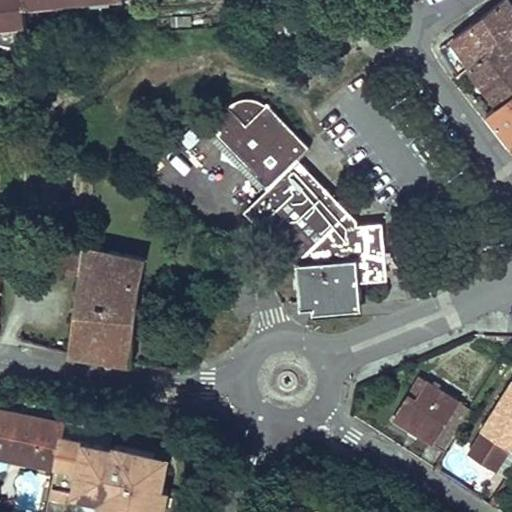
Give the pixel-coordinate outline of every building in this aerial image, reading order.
[(0,0),(0,21),(27,19),(25,2),(43,0),(0,0)] [(502,0),(454,37),(472,63),(500,40),(508,50),(511,47),(511,6),(507,0),(502,0)] [(288,37),(288,39),(313,36),(312,21),(302,22),(300,8),(264,12),(266,30),(276,29),(277,38),(288,37)] [(469,65),(498,104),(511,93),(511,47),(508,50),(500,40),(472,63),(469,65)] [(511,93),(498,104),(487,112),(499,128),(510,142),(511,141),(511,93)] [(248,210),(297,261),(301,301),(300,306),(361,301),(359,278),(384,276),(380,225),(355,227),(355,220),(297,160),(310,147),(294,130),(267,102),(266,104),(262,101),(257,99),(253,98),(248,98),(243,98),(238,100),(234,102),(230,106),(228,104),(208,124),(271,188),(248,210)] [(55,267),(59,241),(35,237),(32,262),(55,267)] [(84,244),(59,241),(55,267),(81,272),(69,352),(133,363),(144,284),(142,283),(146,258),(84,244)] [(394,418),(445,450),(471,408),(421,377),(394,418)] [(511,382),(482,430),(483,431),(469,453),(497,470),(511,449),(511,382)] [(64,434),(66,419),(0,405),(0,453),(56,466),(64,434)] [(116,445),(64,434),(56,466),(51,489),(68,493),(98,499),(101,495),(108,503),(105,506),(103,511),(166,511),(171,486),(164,485),(170,453),(117,442),(116,445)] [(48,500),(65,504),(68,493),(51,489),(48,500)] [(98,499),(105,506),(108,503),(101,495),(98,499)]
